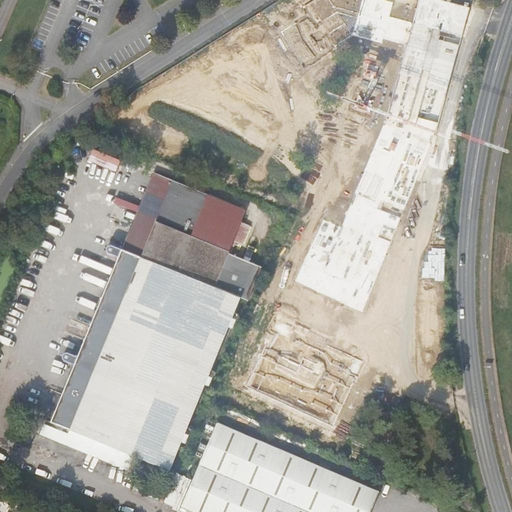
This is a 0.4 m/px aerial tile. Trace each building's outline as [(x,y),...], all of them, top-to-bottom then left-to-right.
[(392,2),(384,0),(361,0),(356,17),(351,36),(382,45),(383,40),(406,46),(390,115),(339,228),(321,221),(293,282),(362,314),(436,133),(469,8),(439,0),(417,0),(414,22),(387,15),(392,2)] [(356,17),(361,0),(312,0),(304,6),(319,25),(337,12),(356,17)] [(89,159),(117,171),(122,160),(94,148),(89,159)] [(151,172),(120,248),(240,298),(248,301),(261,269),(228,255),(246,212),(151,172)] [(20,213),(17,221),(30,227),(34,218),(20,213)] [(168,471),(240,298),(120,248),(108,244),(107,244),(106,245),(105,246),(105,247),(106,248),(107,249),(118,254),(75,357),(64,353),(63,353),(61,354),(60,355),(60,356),(61,359),(72,364),(49,422),(168,471)] [(280,321),(256,389),(329,425),(354,362),(280,321)] [(189,511),(373,511),(381,494),(217,425),(181,508),(189,511)]
